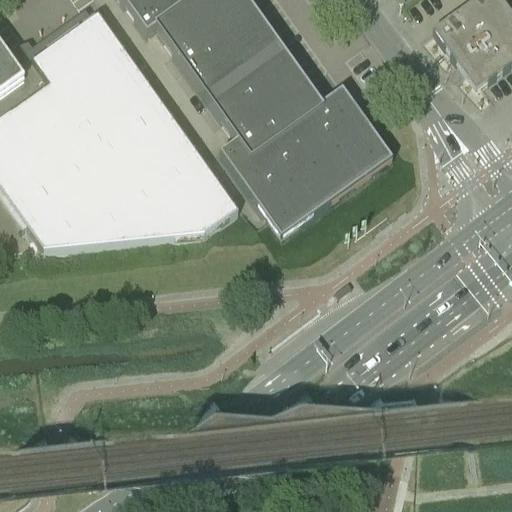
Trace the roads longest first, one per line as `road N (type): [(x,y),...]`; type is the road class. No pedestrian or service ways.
road 1 (secondary): [(505,211),(102,511)]
road 2 (secondary): [(185,511),(511,267)]
road 3 (unclassified): [(459,149),(355,0)]
